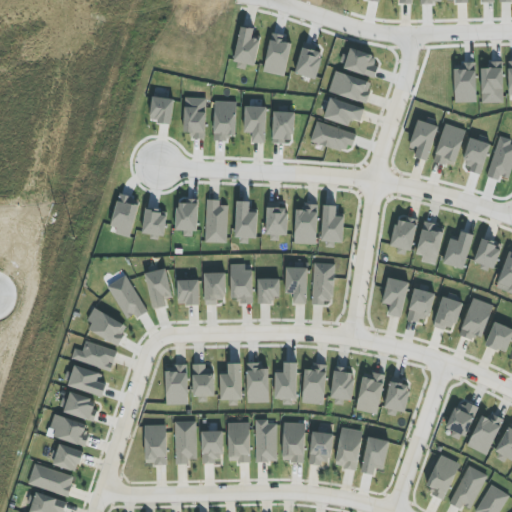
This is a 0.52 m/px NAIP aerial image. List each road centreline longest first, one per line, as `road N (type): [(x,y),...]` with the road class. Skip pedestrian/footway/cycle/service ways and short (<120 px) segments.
road 1 (residential): [(154,164),(375,181),(511,211)]
road 2 (residential): [(164,338),(352,339),(419,354),(511,392)]
road 3 (residential): [(352,339),(375,181),(414,40)]
road 4 (residential): [(388,511),(351,499),(102,489)]
road 5 (residential): [(255,0),(383,37),(511,37)]
road 6 (residential): [(164,338),(147,360),(93,511)]
road 7 (residential): [(444,363),(394,511)]
